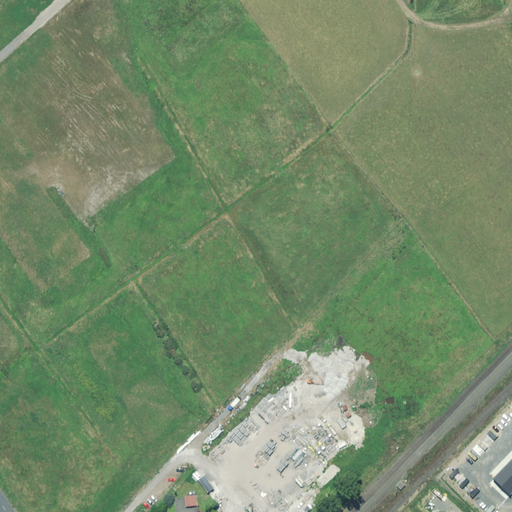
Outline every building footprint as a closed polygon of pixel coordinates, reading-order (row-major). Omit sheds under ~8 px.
[(136,100),(105,59),(92,68),(123,110),(136,100)] [(45,129),(89,97),(67,66),(30,93),(25,86),(2,103),(13,118),(18,114),(29,129),(24,133),(36,149),(44,143),(38,135),(45,129)] [(158,134),(137,148),(146,162),(167,149),(158,134)] [(511,451),(489,476),(508,494),(511,490),(511,451)] [(406,486),(401,480),(396,485),(402,491),(406,486)] [(157,502),(170,490),(166,487),(162,481),(156,486),(160,491),(153,498),(157,502)] [(191,491),(180,494),(182,505),(194,502),(191,491)] [(154,504),(151,501),(146,506),(149,509),(154,504)]
